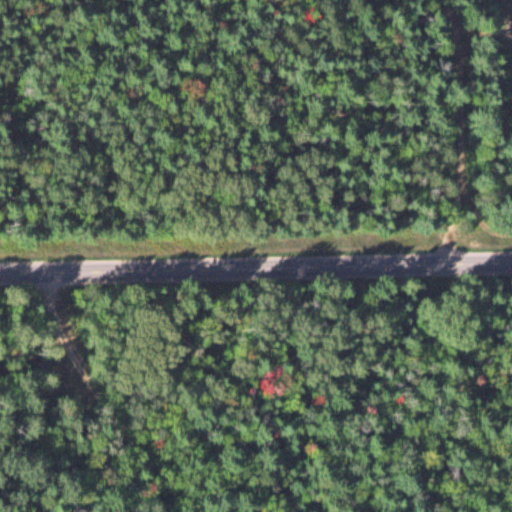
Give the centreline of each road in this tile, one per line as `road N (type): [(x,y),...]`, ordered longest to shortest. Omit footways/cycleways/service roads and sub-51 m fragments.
road 1 (residential): [(511,267),(0,276)]
road 2 (residential): [(166,511),(160,480),(95,424),(61,368),(36,276)]
road 3 (track): [(443,0),(449,78),(442,269)]
